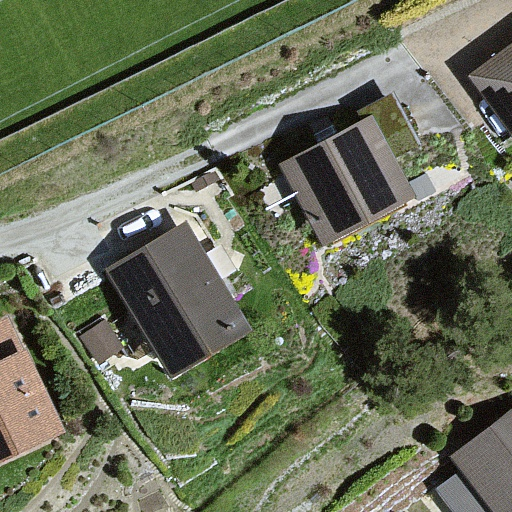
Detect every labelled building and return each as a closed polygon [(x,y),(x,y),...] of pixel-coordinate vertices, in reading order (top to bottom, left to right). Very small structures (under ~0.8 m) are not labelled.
[(511,67),(489,87),(511,114),(511,67)] [(390,126),(296,174),(337,256),(431,208),(390,126)] [(200,228),(129,279),(205,387),(277,336),(200,228)] [(43,349),(0,372),(0,489),(92,440),(43,349)] [(511,511),(511,423),(448,484),(474,511),(511,511)]
